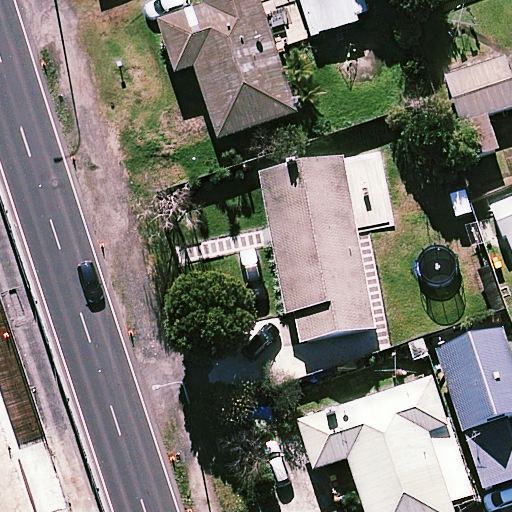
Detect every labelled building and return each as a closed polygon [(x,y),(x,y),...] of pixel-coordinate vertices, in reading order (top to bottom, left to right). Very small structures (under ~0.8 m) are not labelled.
[(294,120),(256,0),(202,0),(206,10),(156,26),(173,78),(193,72),(215,144),(294,120)] [(369,22),(361,0),(298,0),(311,40),(369,22)] [(511,111),(511,100),(502,64),(445,80),(468,162),(495,155),(485,119),(511,111)] [(373,334),(341,166),(259,181),(290,349),(373,334)] [(511,238),(511,198),(488,210),(504,243),(511,238)] [(511,418),(511,365),(502,334),(435,355),(479,494),(511,483),(511,446),(504,422),(511,418)] [(468,500),(430,384),(297,428),(312,474),(346,463),(362,511),(449,511),(448,507),(468,500)]
